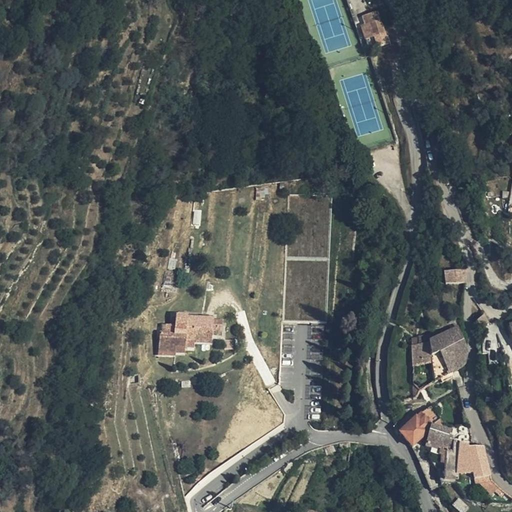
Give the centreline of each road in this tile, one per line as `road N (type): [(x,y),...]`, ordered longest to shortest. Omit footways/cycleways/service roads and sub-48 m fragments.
road 1 (residential): [(401,97),(418,97),(473,259),(470,391),(496,476),(511,490)]
road 2 (residential): [(381,442),(389,330),(417,242),(418,157),(401,97)]
road 3 (tertiary): [(319,439),(287,432),(199,494),(199,511)]
road 4 (unknown): [(297,429),(240,313)]
road 5 (tertiary): [(212,511),(319,439)]
